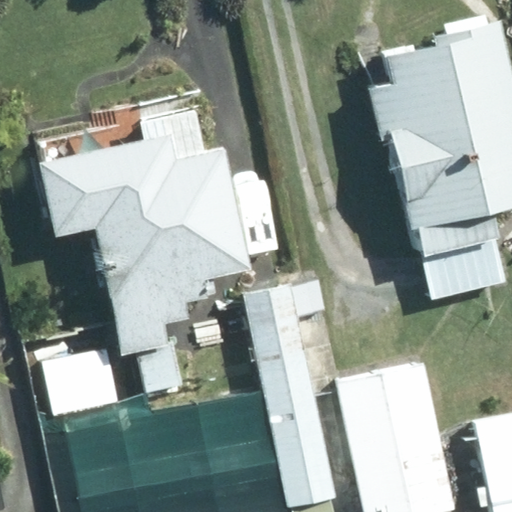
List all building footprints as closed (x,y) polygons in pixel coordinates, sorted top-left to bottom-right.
[(511,188),(511,168),(477,11),(412,26),(413,31),(362,41),(370,74),(352,78),(363,127),(369,126),(390,217),(394,217),(401,248),(479,230),(471,197),(511,188)] [(122,129),(17,152),(31,223),(73,214),(100,344),(123,339),(133,386),(170,380),(161,337),(147,339),(142,313),(164,307),(161,291),(184,285),(179,267),(225,258),(201,139),(184,143),(175,103),(119,115),(122,129)] [(321,489),(278,278),(230,288),(232,301),(209,305),(217,345),(241,340),(274,498),(321,489)] [(96,344),(32,358),(42,408),(107,395),(96,344)] [(412,360),(326,377),(351,511),(383,511),(440,502),(412,360)] [(511,511),(511,407),(462,418),(480,511),(511,511)]
